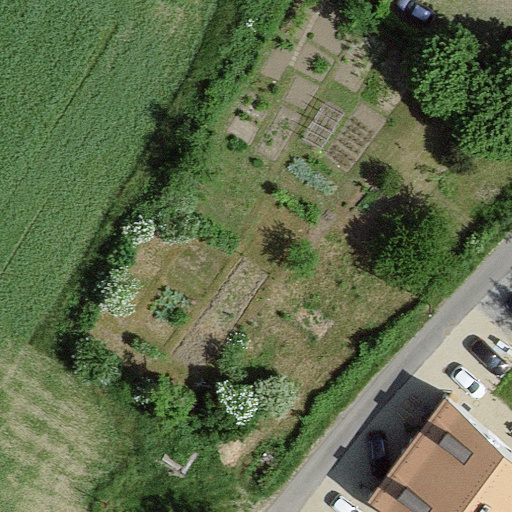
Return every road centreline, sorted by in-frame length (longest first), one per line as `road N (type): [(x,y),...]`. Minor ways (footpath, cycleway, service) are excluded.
road 1 (unclassified): [(363,410),(511,250)]
road 2 (track): [(283,511),(363,410)]
